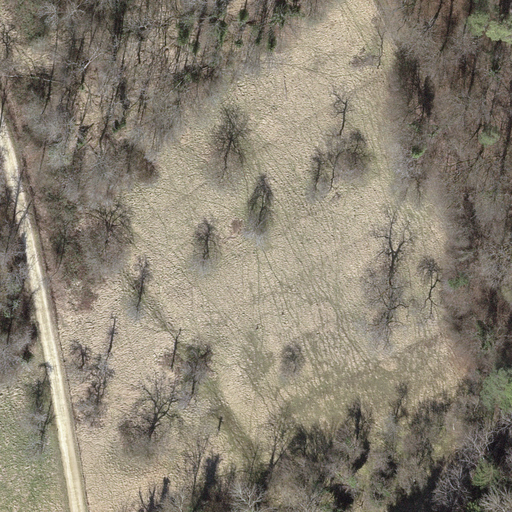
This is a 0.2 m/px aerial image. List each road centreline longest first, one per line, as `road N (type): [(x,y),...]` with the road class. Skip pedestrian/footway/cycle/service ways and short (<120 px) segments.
road 1 (track): [(79,511),(16,142),(0,104)]
road 2 (track): [(511,278),(470,162),(391,0)]
